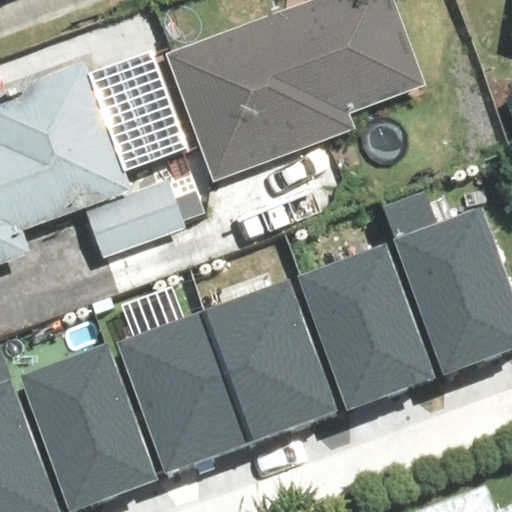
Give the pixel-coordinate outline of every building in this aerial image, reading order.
[(337,0),(162,61),(206,186),(353,135),(349,123),(426,97),(392,0),(337,0)] [(0,269),(26,261),(18,237),(128,199),(82,69),(0,97),(0,269)] [(511,350),(511,285),(486,211),(451,223),(436,181),(385,199),(446,373),(511,350)] [(390,245),(301,276),(350,411),(439,379),(390,245)] [(300,275),(211,307),(260,441),(349,410),(300,275)] [(211,307),(122,339),(171,473),(260,441),(211,307)] [(0,511),(66,511),(67,511),(6,338),(0,339),(0,511)] [(114,341),(25,373),(74,508),(163,476),(114,341)] [(511,511),(511,509),(503,511),(500,511),(492,487),(421,511),(511,511)]
